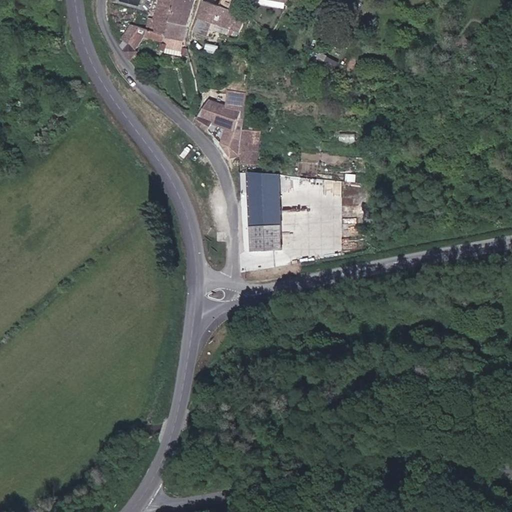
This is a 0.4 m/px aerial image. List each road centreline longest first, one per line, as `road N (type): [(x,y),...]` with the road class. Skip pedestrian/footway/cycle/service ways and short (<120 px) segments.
road 1 (tertiary): [(141,502),(511,465)]
road 2 (unclassified): [(236,293),(236,226),(225,173),(200,134),(125,64),(104,0)]
road 3 (secondary): [(199,298),(191,218),(177,183),(104,81),(77,0)]
road 4 (tertiary): [(511,244),(236,293)]
road 5 (secondary): [(141,502),(182,410),(199,298)]
